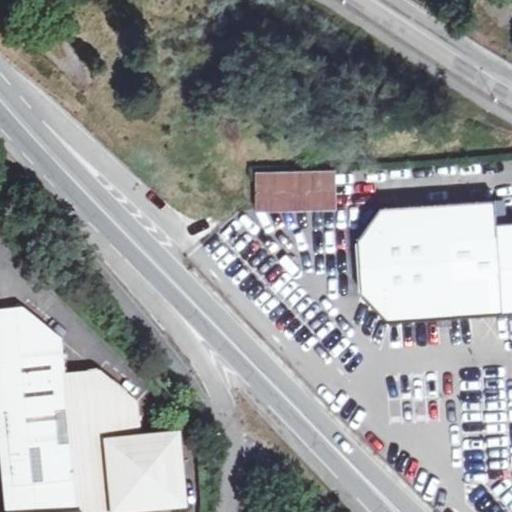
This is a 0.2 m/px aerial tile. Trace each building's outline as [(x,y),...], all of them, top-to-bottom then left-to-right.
[(332,172),(255,173),(255,210),(333,209),(332,172)] [(382,317),(497,311),(492,223),(491,198),(378,204),(353,233),(357,290),(382,317)] [(511,222),(492,223),(497,311),(507,311),(511,310),(511,222)] [(74,511),(72,483),(56,342),(57,342),(24,312),(0,314),(0,467),(4,511),(74,511)] [(74,511),(133,511),(174,509),(173,500),(181,500),(179,474),(139,441),(135,406),(98,375),(66,378),(60,341),(57,342),(56,342),(72,483),(74,511)] [(175,439),(139,441),(179,474),(175,439)] [(173,500),(174,509),(182,508),(181,500),(173,500)]
